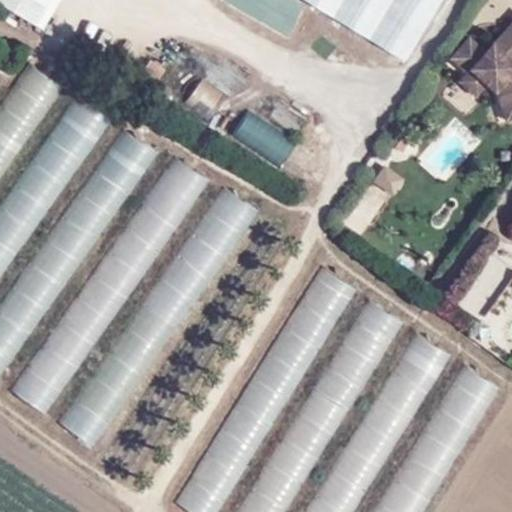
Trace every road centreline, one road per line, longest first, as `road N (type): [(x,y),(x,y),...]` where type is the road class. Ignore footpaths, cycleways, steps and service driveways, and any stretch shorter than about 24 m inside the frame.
road 1 (track): [(317,207),(269,304),(143,511)]
road 2 (track): [(152,511),(0,404)]
road 3 (track): [(511,386),(434,511)]
